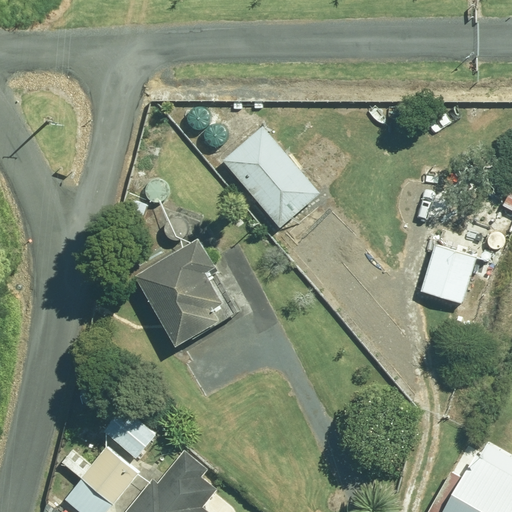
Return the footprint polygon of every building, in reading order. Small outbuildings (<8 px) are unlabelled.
[(214,267),(200,242),(139,275),(178,346),(232,317),(207,271),(214,267)] [(478,256),(436,244),(423,292),(464,304),(478,256)] [(158,431),(121,407),(105,432),(142,456),(158,431)] [(108,511),(139,471),(108,447),(67,502),(80,511),(108,511)] [(511,511),(511,473),(465,448),(429,511),(511,511)] [(222,487),(185,455),(159,485),(156,482),(129,511),(207,511),(203,509),(222,487)]
